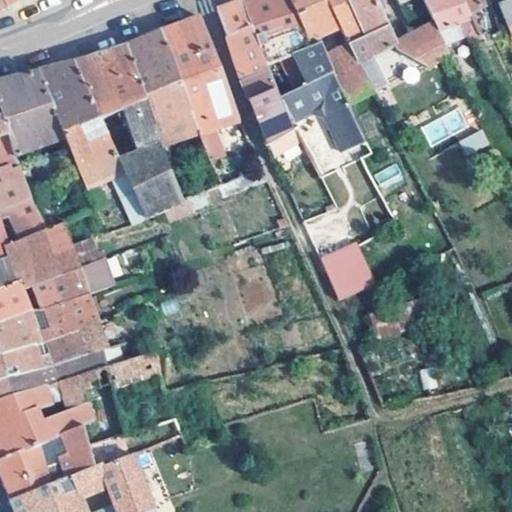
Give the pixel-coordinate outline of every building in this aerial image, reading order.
[(253,0),(241,5),(268,69),(293,57),(306,84),(284,95),(288,104),(283,107),(294,131),(296,131),(306,151),(322,143),(312,123),(344,103),(315,45),(311,47),(287,0),(253,0)] [(287,0),(311,47),(315,45),(344,103),(347,108),(374,95),(350,47),(364,39),(344,0),(287,0)] [(350,47),(374,95),(441,59),(449,56),(438,30),(422,0),(344,0),(364,39),(350,47)] [(422,0),(438,30),(459,23),(469,44),(476,42),(482,40),(479,36),(460,0),(422,0)] [(460,0),(479,36),(493,31),(487,9),(492,7),(490,3),(488,0),(460,0)] [(511,0),(506,0),(497,5),(507,26),(511,23),(511,0)] [(268,69),(241,5),(216,13),(231,53),(242,83),(267,72),(267,70),(268,69)] [(170,31),(159,35),(187,102),(213,166),(252,151),(242,130),(227,93),(199,20),(170,31)] [(164,153),(183,204),(189,201),(221,188),(213,166),(187,102),(159,35),(150,38),(125,49),(164,153)] [(164,153),(125,49),(114,53),(73,66),(109,143),(125,177),(145,223),(160,216),(183,204),(164,153)] [(280,98),(283,107),(288,104),(284,95),(306,84),(293,57),(268,69),(267,70),(267,72),(280,98)] [(109,143),(73,66),(52,71),(37,75),(65,142),(68,148),(80,181),(94,212),(95,215),(108,210),(98,189),(125,177),(109,143)] [(254,112),(280,98),(267,72),(242,83),(254,112)] [(0,83),(0,112),(8,137),(15,158),(65,142),(37,75),(10,82),(0,83)] [(280,98),(254,112),(268,147),(294,131),(283,107),(280,98)] [(0,139),(8,137),(0,112),(0,139)] [(458,139),(464,154),(489,145),(483,130),(458,139)] [(0,171),(9,168),(17,166),(15,158),(8,137),(0,139),(0,171)] [(337,172),(322,143),(306,151),(320,180),(321,179),(337,172)] [(373,174),(380,189),(403,178),(395,163),(373,174)] [(0,212),(31,200),(19,172),(12,175),(9,168),(0,171),(0,212)] [(221,188),(189,201),(193,212),(237,195),(268,184),(263,174),(221,188)] [(332,203),(320,180),(304,188),(315,211),(332,203)] [(30,240),(45,233),(31,200),(0,212),(0,260),(11,256),(9,248),(30,240)] [(193,212),(189,201),(183,204),(160,216),(163,223),(163,225),(193,212)] [(11,256),(0,260),(0,291),(20,284),(23,291),(34,287),(79,271),(80,270),(71,244),(63,225),(45,233),(30,240),(9,248),(11,256)] [(319,258),(339,300),(376,283),(357,241),(319,258)] [(79,271),(34,287),(44,312),(89,297),(80,270),(79,271)] [(0,323),(30,314),(23,291),(20,284),(0,291),(0,323)] [(447,322),(435,296),(370,315),(378,343),(447,322)] [(99,326),(100,326),(89,297),(44,312),(55,340),(99,326)] [(0,323),(0,357),(40,345),(30,314),(0,323)] [(105,340),(100,326),(99,326),(55,340),(40,345),(0,357),(0,384),(102,356),(127,348),(124,340),(118,343),(115,337),(105,340)] [(0,466),(79,434),(87,453),(147,434),(141,415),(120,422),(111,389),(135,382),(140,397),(160,391),(156,355),(107,371),(15,401),(0,405),(0,466)] [(0,405),(15,401),(107,371),(102,356),(0,384),(0,405)] [(79,434),(0,466),(0,481),(10,503),(94,471),(94,469),(87,453),(79,434)] [(107,464),(94,469),(94,471),(10,503),(13,511),(83,511),(80,504),(106,493),(113,511),(153,511),(151,507),(131,460),(109,467),(107,464)]
